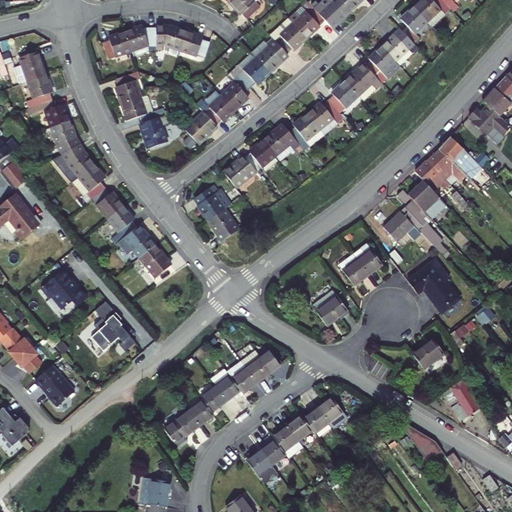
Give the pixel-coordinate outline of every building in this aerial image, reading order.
[(260,8),(255,3),(252,0),(232,0),(229,3),(241,16),(243,14),(248,19),(260,8)] [(350,12),(338,0),(334,0),(324,9),(316,2),(311,7),(323,20),(332,30),(350,12)] [(338,0),(350,12),(363,0),(338,0)] [(422,0),(414,8),(427,22),(432,27),(450,9),(446,5),(441,0),(422,0)] [(293,24),(306,38),(319,26),(318,24),(323,20),(311,7),(307,2),(302,6),(306,12),(300,18),(295,13),(288,20),(293,24)] [(407,27),(402,32),(413,44),(419,39),(414,34),(427,22),(414,8),(401,20),(407,27)] [(293,24),(274,42),(286,55),(292,49),(293,50),(306,38),(293,24)] [(125,33),(132,51),(148,45),(148,50),(156,50),(156,28),(143,29),(142,27),(125,33)] [(156,28),(156,50),(162,50),(161,52),(178,57),(178,56),(179,51),(186,32),(170,27),(156,27),(156,28)] [(179,51),(204,59),(210,43),(203,40),(203,38),(186,32),(179,51)] [(395,35),(382,48),(395,62),(400,67),(413,55),(408,49),(413,44),(402,32),(397,37),(395,35)] [(108,59),(132,51),(125,33),(109,39),(109,41),(102,44),(108,59)] [(270,37),(251,54),(256,59),(274,42),(270,37)] [(269,73),(288,56),(286,55),(274,42),(256,59),(269,73)] [(371,62),(365,67),(381,84),(387,78),(388,79),(400,67),(395,62),(382,48),(369,59),(371,62)] [(204,59),(179,51),(178,56),(197,63),(204,59)] [(46,76),(38,52),(19,58),(22,65),(13,68),(19,85),(27,82),(46,76)] [(251,54),(239,66),(243,71),(256,59),(251,54)] [(239,66),(233,72),(249,89),(255,84),(257,85),(269,73),(256,59),(243,71),(239,66)] [(363,64),(344,82),(358,96),(363,102),(377,89),(378,90),(383,85),(381,84),(365,67),(363,64)] [(141,79),(138,72),(115,80),(118,87),(115,88),(121,105),(140,98),(134,82),(141,79)] [(235,84),(222,97),(235,111),(248,98),(244,94),(249,89),(233,72),(227,76),(235,84)] [(35,107),(52,101),(49,95),(52,93),(46,76),(27,82),(35,107)] [(511,82),(505,76),(494,88),(511,105),(511,82)] [(340,114),(358,96),(344,82),(332,94),(333,96),(328,101),(340,114)] [(500,117),(511,105),(494,88),(482,101),(486,104),(500,117)] [(152,112),(146,96),(140,98),(121,105),(127,121),(130,120),(132,127),(139,124),(165,115),(163,108),(152,112)] [(222,123),(235,111),(222,97),(204,114),(215,126),(220,121),(222,123)] [(51,128),(69,122),(63,105),(54,108),(52,101),(35,107),(38,114),(45,111),(51,128)] [(321,104),(307,115),(319,130),(334,119),(338,124),(344,119),(340,114),(328,101),(323,105),(321,104)] [(502,136),(511,127),(500,117),(486,104),(480,112),(476,108),(468,117),(472,120),(471,121),(486,135),(493,128),(502,136)] [(160,125),(175,120),(169,114),(165,115),(139,124),(148,150),(166,143),(160,125)] [(199,145),(217,127),(215,126),(204,114),(185,131),(199,145)] [(306,142),(319,130),(307,115),(293,126),(295,128),(288,133),(299,147),(304,152),(310,147),(306,142)] [(334,119),(319,130),(324,136),(338,125),(338,124),(334,119)] [(62,154),(77,146),(73,139),(75,138),(69,122),(51,128),(57,146),(62,154)] [(279,162),(299,147),(288,133),(283,137),(277,130),(263,142),(275,157),(279,162)] [(324,136),(319,130),(306,142),(310,147),(324,136)] [(464,174),(466,176),(475,168),(479,172),(483,168),(450,137),(438,149),(464,174)] [(0,159),(7,153),(17,145),(12,139),(4,145),(0,139),(0,159)] [(275,157),(263,142),(250,152),(251,154),(246,159),(256,172),(262,167),(266,173),(279,164),(274,157),(275,157)] [(78,178),(93,165),(82,152),(81,153),(77,146),(62,154),(52,160),(69,185),(70,184),(78,178)] [(426,161),(445,180),(451,174),(458,181),(464,174),(438,149),(426,161)] [(482,152),(476,160),(483,164),(488,156),(482,152)] [(236,188),(256,172),(246,159),(244,157),(224,173),(236,188)] [(423,181),(428,187),(432,183),(437,187),(445,180),(426,161),(414,172),(423,181)] [(91,200),(105,189),(100,183),(105,179),(93,165),(78,178),(70,184),(82,198),(79,200),(84,205),(91,200)] [(0,171),(14,189),(16,188),(0,168),(0,171)] [(423,181),(408,195),(410,198),(412,200),(431,220),(446,206),(428,187),(423,181)] [(450,186),(454,189),(459,184),(456,181),(450,186)] [(218,191),(214,185),(193,200),(208,221),(224,211),(230,206),(232,204),(221,189),(218,191)] [(107,219),(122,207),(111,194),(110,195),(105,189),(91,200),(107,219)] [(408,195),(403,190),(396,196),(404,204),(410,198),(408,195)] [(14,234),(19,240),(40,224),(34,218),(33,218),(14,194),(0,205),(0,226),(7,220),(16,232),(14,234)] [(412,200),(401,211),(415,227),(441,256),(446,252),(440,245),(442,242),(427,225),(432,221),(431,220),(412,200)] [(230,206),(224,211),(238,231),(244,227),(230,206)] [(124,239),(137,228),(132,222),(134,221),(122,207),(107,219),(124,239)] [(238,231),(224,211),(208,221),(222,242),(238,231)] [(415,227),(401,211),(383,227),(397,243),(415,227)] [(124,239),(118,244),(127,255),(133,250),(139,259),(154,246),(139,227),(137,228),(124,239)] [(433,250),(419,233),(411,240),(426,256),(433,250)] [(365,255),(371,250),(365,243),(359,247),(365,255)] [(390,244),(383,248),(396,267),(403,262),(390,244)] [(170,266),(154,246),(139,259),(156,278),(170,266)] [(357,261),(368,275),(382,265),(371,250),(365,255),(359,247),(351,253),(357,261)] [(351,253),(337,264),(353,286),(368,275),(357,261),(351,253)] [(409,283),(418,296),(425,292),(426,290),(435,302),(433,303),(443,316),(461,302),(448,283),(451,281),(437,262),(409,283)] [(86,299),(62,271),(39,290),(49,301),(52,298),(62,310),(71,302),(76,307),(86,299)] [(511,280),(511,279),(505,272),(491,285),(498,293),(511,280)] [(433,303),(435,302),(426,290),(425,292),(433,303)] [(316,312),(326,326),(347,311),(336,297),(316,312)] [(115,314),(105,303),(95,311),(102,319),(105,323),(115,314)] [(485,325),(496,314),(488,306),(477,316),(485,325)] [(98,332),(91,338),(103,352),(119,338),(122,342),(119,345),(125,352),(136,343),(126,331),(123,334),(118,329),(121,326),(118,323),(121,320),(115,314),(105,323),(102,319),(93,327),(98,332)] [(472,320),(464,326),(469,332),(477,326),(472,320)] [(8,332),(0,338),(0,341),(9,352),(8,353),(21,368),(22,367),(29,375),(41,364),(35,356),(23,340),(21,341),(11,329),(10,330),(9,331),(8,332)] [(443,353),(433,339),(413,354),(424,368),(443,353)] [(253,350),(239,360),(245,368),(259,358),(253,350)] [(259,358),(270,373),(280,366),(268,351),(259,358)] [(256,383),(270,373),(259,358),(245,368),(256,383)] [(231,379),(245,368),(239,360),(224,370),(231,379)] [(73,393),(50,367),(34,380),(43,391),(44,390),(48,394),(46,396),(56,407),(73,393)] [(242,394),(256,383),(245,368),(231,379),(240,391),(242,394)] [(226,401),(240,391),(231,379),(224,370),(211,380),(226,401)] [(467,417),(481,409),(463,379),(450,388),(459,402),(467,417)] [(211,412),(226,401),(214,386),(200,397),(202,400),(211,412)] [(450,388),(440,395),(449,407),(459,402),(450,388)] [(328,423),(343,412),(332,398),(318,409),(328,423)] [(199,426),(214,415),(211,412),(202,400),(188,411),(199,426)] [(1,408),(0,409),(0,435),(10,447),(28,432),(13,415),(10,418),(1,408)] [(314,434),(328,423),(318,409),(303,419),(312,431),(314,434)] [(183,438),(199,426),(188,411),(164,430),(178,449),(186,442),(183,438)] [(298,441),(312,431),(303,419),(301,416),(287,426),(298,441)] [(427,462),(441,451),(435,441),(404,423),(400,425),(427,462)] [(302,447),(298,441),(287,426),(273,437),(275,440),(284,452),(286,455),(288,458),(302,447)] [(511,432),(508,437),(505,434),(499,439),(511,453),(511,432)] [(272,466),(286,455),(284,452),(275,440),(261,451),(272,466)] [(258,477),(272,466),(261,451),(247,462),(258,477)] [(453,453),(446,457),(455,470),(461,465),(453,453)] [(482,479),(491,492),(498,487),(489,475),(482,479)] [(170,483),(144,479),(139,504),(167,508),(170,483)] [(252,511),(240,495),(226,506),(230,511),(252,511)]
